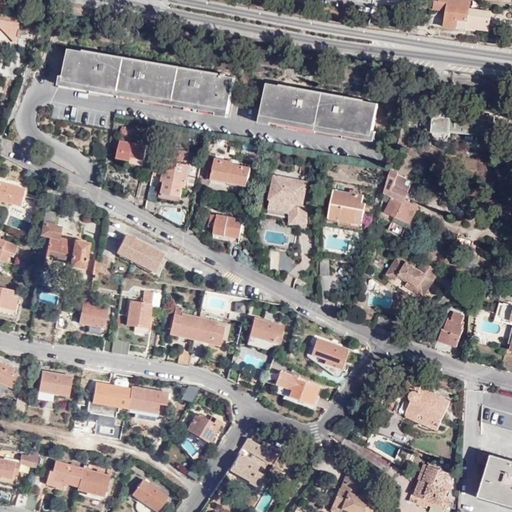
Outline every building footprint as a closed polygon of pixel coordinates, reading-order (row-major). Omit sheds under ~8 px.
[(446,3),(446,7),(445,23),(469,25),(469,23),(490,25),(492,7),(470,4),(470,0),(432,0),(432,2),(446,3)] [(18,39),(19,37),(25,38),(27,30),(20,28),(21,22),(0,18),(0,25),(1,26),(12,38),(17,44),(19,44),(18,41),(18,39)] [(494,43),(511,45),(511,23),(509,24),(508,32),(498,32),(494,35),(494,43)] [(200,103),(200,107),(228,112),(235,77),(223,75),(223,73),(85,48),(84,49),(70,47),(63,81),(91,87),(91,83),(99,85),(98,88),(138,96),(139,92),(146,93),(145,97),(193,106),(194,102),(200,103)] [(262,118),(289,124),(290,120),(298,121),(297,125),(335,132),(337,129),(345,130),(344,134),(372,139),(379,104),(365,101),(365,99),(335,94),(334,96),(314,92),(314,90),(282,84),(281,86),(268,83),(262,118)] [(256,91),(244,89),(244,97),(255,99),(256,91)] [(492,121),(492,117),(444,114),(443,110),(440,107),(436,108),(434,109),(433,112),(433,115),(435,117),(434,131),(438,138),(440,140),(446,141),(452,141),(453,133),(472,134),(472,132),(495,133),(495,121),(492,121)] [(123,141),(134,143),(137,129),(124,127),(123,136),(124,136),(123,141)] [(149,146),(134,143),(123,141),(119,159),(146,164),(149,146)] [(192,161),(194,152),(184,151),(183,153),(174,151),(173,157),(192,161)] [(235,162),(218,159),(213,179),(248,185),(252,168),(235,164),(235,162)] [(164,193),(183,196),(184,187),(187,187),(191,165),(167,161),(163,181),(166,182),(164,193)] [(202,163),(199,176),(208,178),(210,164),(202,163)] [(400,173),(392,169),(385,193),(393,197),(386,211),(412,224),(418,210),(411,206),(413,202),(406,199),(409,191),(395,184),(400,173)] [(414,181),(400,173),(395,184),(409,191),(414,181)] [(307,182),(275,176),(274,182),(272,193),(269,206),(294,210),(294,215),(299,214),(299,220),(308,219),(307,207),(302,207),(307,182)] [(0,199),(19,205),(24,188),(0,181),(0,199)] [(182,200),(183,196),(164,193),(166,182),(163,181),(160,196),(182,200)] [(272,193),(274,182),(267,181),(265,192),(272,193)] [(139,197),(149,199),(152,186),(141,184),(139,197)] [(152,186),(149,199),(158,201),(160,187),(152,186)] [(366,195),(335,190),(330,216),(341,219),(341,220),(364,224),(368,203),(364,201),(366,195)] [(443,208),(460,217),(464,209),(447,200),(443,208)] [(294,210),(269,206),(269,209),(291,213),(291,223),(308,222),(308,219),(299,220),(299,214),(294,215),(294,210)] [(44,210),(41,223),(53,225),(55,212),(44,210)] [(244,219),(213,213),(211,226),(215,227),(215,233),(216,233),(216,236),(231,240),(231,241),(240,243),(240,238),(241,237),(244,219)] [(53,225),(41,223),(39,235),(48,237),(45,255),(71,260),(70,264),(83,267),(87,243),(79,241),(80,239),(75,238),(75,241),(57,237),(58,227),(53,225)] [(153,271),(163,253),(126,234),(116,252),(153,271)] [(16,244),(0,238),(0,260),(4,262),(8,251),(13,253),(16,244)] [(108,255),(101,253),(100,258),(97,269),(104,271),(108,255)] [(398,276),(407,281),(408,282),(409,280),(418,285),(414,291),(423,296),(429,286),(428,284),(429,281),(431,283),(439,271),(424,262),(419,270),(398,256),(387,273),(396,279),(398,276)] [(330,259),(321,258),(322,275),(330,275),(330,259)] [(405,285),(414,291),(418,285),(409,280),(408,282),(407,281),(405,285)] [(0,305),(14,309),(17,296),(12,295),(13,289),(0,286),(0,305)] [(151,302),(152,290),(144,289),(142,300),(129,298),(126,324),(150,328),(152,317),(149,316),(151,302)] [(160,291),(152,290),(151,302),(158,303),(160,291)] [(103,331),(107,307),(91,304),(92,298),(82,296),(77,322),(86,324),(86,328),(103,331)] [(168,333),(194,339),(200,316),(182,312),(183,307),(175,305),(168,333)] [(442,340),(459,346),(465,330),(463,329),(465,325),(462,324),(465,316),(457,312),(454,320),(451,319),(447,330),(446,329),(442,340)] [(219,344),(223,325),(216,324),(217,320),(200,316),(194,339),(192,349),(191,354),(201,357),(205,341),(219,344)] [(278,344),(279,342),(274,341),(275,334),(281,336),(284,324),(254,316),(247,342),(266,347),(271,344),(277,345),(278,344)] [(225,339),(229,323),(217,320),(216,324),(223,325),(221,338),(225,339)] [(104,336),(102,350),(126,354),(128,340),(104,336)] [(348,348),(317,337),(310,357),(324,363),(322,367),(326,369),(335,375),(341,367),(348,348)] [(182,347),(177,363),(188,364),(191,354),(192,349),(182,347)] [(0,361),(0,395),(1,396),(5,385),(11,387),(16,374),(11,372),(13,366),(0,361)] [(227,378),(237,383),(241,367),(230,364),(227,378)] [(312,404),(319,386),(296,378),(297,376),(279,369),(274,381),(287,386),(285,394),(312,404)] [(71,375),(42,370),(37,398),(44,400),(44,405),(52,406),(55,393),(67,395),(71,375)] [(424,385),(409,378),(403,391),(410,395),(412,398),(414,401),(411,406),(400,401),(396,409),(439,429),(451,400),(437,394),(437,391),(424,385)] [(129,387),(95,381),(89,411),(114,415),(115,411),(117,411),(118,406),(154,413),(157,402),(164,404),(167,393),(130,385),(129,387)] [(201,386),(188,384),(181,397),(192,401),(201,386)] [(23,411),(26,395),(18,394),(14,409),(23,411)] [(511,414),(483,406),(482,421),(511,429),(511,414)] [(210,441),(221,421),(215,418),(212,422),(197,413),(184,433),(200,452),(210,441)] [(280,456),(249,437),(241,449),(229,468),(250,481),(250,482),(259,488),(265,479),(264,474),(257,470),(261,465),(247,456),(250,450),(274,465),(280,456)] [(407,456),(413,446),(410,443),(406,447),(405,446),(402,453),(407,456)] [(0,481),(15,484),(19,463),(35,466),(38,451),(29,449),(28,456),(20,454),(18,462),(0,457),(0,481)] [(511,501),(511,459),(493,454),(490,465),(481,462),(478,475),(486,478),(482,492),(511,501)] [(109,475),(55,460),(52,473),(48,472),(45,485),(61,489),(62,483),(77,487),(77,489),(104,496),(109,475)] [(424,480),(431,463),(425,461),(419,478),(422,479),(424,480)] [(452,472),(431,463),(424,480),(422,479),(417,493),(427,498),(429,493),(446,500),(451,489),(446,488),(452,472)] [(363,478),(347,471),(340,487),(338,487),(330,507),(339,511),(342,507),(354,511),(380,511),(381,510),(372,506),(374,502),(356,494),(363,478)] [(157,511),(168,496),(143,479),(132,494),(138,499),(137,503),(137,508),(139,511),(157,511)] [(25,508),(33,510),(37,497),(18,492),(15,506),(25,508)] [(242,498),(232,492),(228,499),(237,505),(242,498)] [(445,505),(446,500),(429,493),(427,498),(445,505)]
